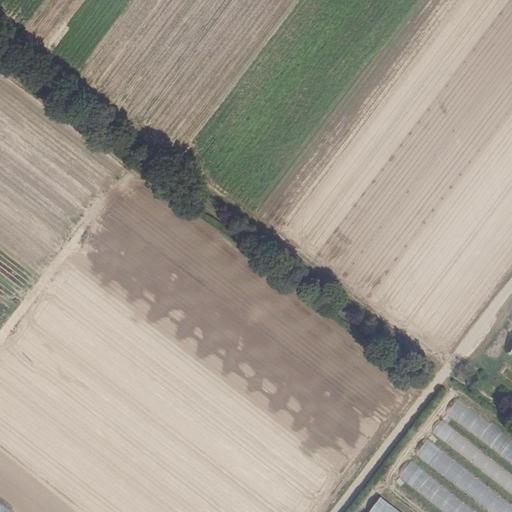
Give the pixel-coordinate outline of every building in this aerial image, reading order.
[(511,349),(500,366),(511,374),(511,349)] [(446,418),(511,463),(511,439),(457,402),(446,418)] [(431,436),(511,491),(511,472),(440,423),(431,436)] [(492,511),(511,511),(511,502),(428,441),(416,456),(492,511)] [(445,511),(478,511),(411,462),(400,478),(445,511)] [(12,511),(0,503),(0,511),(12,511)]
